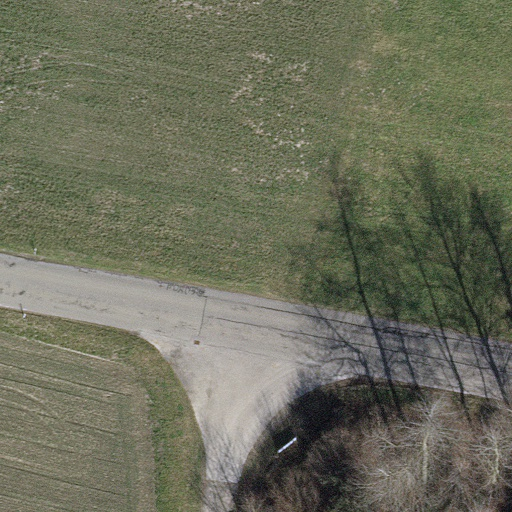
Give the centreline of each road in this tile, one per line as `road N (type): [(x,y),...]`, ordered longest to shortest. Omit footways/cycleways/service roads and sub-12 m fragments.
road 1 (tertiary): [(0,285),(511,383)]
road 2 (track): [(221,511),(237,328)]
